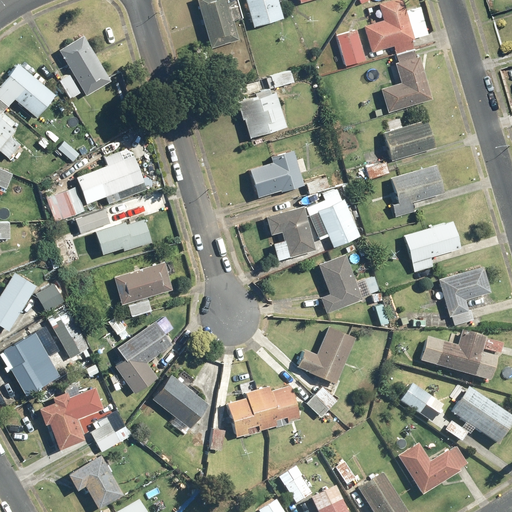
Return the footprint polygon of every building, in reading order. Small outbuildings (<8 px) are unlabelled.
[(193,0),(208,48),(236,40),(223,0),(193,0)] [(243,0),(251,27),(281,19),(276,1),(279,0),(296,0),(297,4),(311,0),(243,0)] [(361,26),(369,53),(391,46),(402,82),(379,89),(386,112),(409,105),(409,106),(430,99),(423,76),(399,0),(390,0),(378,4),(383,19),(361,26)] [(363,60),(355,30),(334,36),(343,66),(363,60)] [(108,81),(83,37),(59,51),(83,94),(108,81)] [(0,152),(7,158),(19,144),(8,136),(13,131),(0,118),(0,112),(11,98),(33,118),(52,96),(29,75),(30,75),(16,64),(0,82),(0,152)] [(289,72),(269,77),(272,88),(292,82),(289,72)] [(246,139),(283,127),(272,91),(235,103),(246,139)] [(386,132),(393,160),(432,150),(424,122),(386,132)] [(42,135),(35,142),(44,151),(51,144),(42,135)] [(73,139),(65,146),(74,157),(82,151),(73,139)] [(324,147),(312,148),(313,164),(326,163),(324,147)] [(269,163),(248,170),(257,198),(277,191),(301,184),(291,151),(267,157),(269,163)] [(75,178),(85,204),(141,183),(131,157),(75,178)] [(384,161),(363,167),(367,179),(388,172),(384,161)] [(433,165),(387,178),(395,206),(441,192),(433,165)] [(0,187),(3,189),(10,175),(0,169),(0,187)] [(325,176),(303,183),(307,195),(329,188),(325,176)] [(81,212),(73,187),(44,198),(52,222),(81,212)] [(343,202),(316,213),(330,246),(357,235),(343,202)] [(300,207),(289,210),(263,217),(269,236),(283,232),(290,257),(312,251),(300,207)] [(102,211),(74,220),(78,232),(106,223),(102,211)] [(141,219),(92,233),(98,256),(148,242),(141,219)] [(451,222),(401,236),(408,263),(458,249),(451,222)] [(360,299),(343,255),(315,266),(326,294),(317,298),(324,314),(345,306),(345,305),(360,299)] [(111,277),(119,305),(169,290),(161,263),(111,277)] [(440,292),(447,315),(465,310),(462,299),(487,291),(480,267),(437,280),(441,292),(440,292)] [(13,273),(0,293),(0,325),(8,331),(35,288),(13,273)] [(52,285),(35,295),(45,312),(63,301),(52,285)] [(68,311),(48,321),(66,355),(86,344),(68,311)] [(118,318),(108,325),(120,340),(129,334),(118,318)] [(114,348),(121,359),(112,366),(132,393),(155,376),(144,362),(168,345),(151,321),(114,348)] [(46,356),(57,350),(43,327),(11,346),(12,347),(0,354),(26,396),(58,375),(46,356)] [(303,349),(296,367),(319,377),(335,383),(353,339),(324,328),(314,354),(303,349)] [(495,358),(479,353),(483,338),(460,332),(456,346),(425,337),(418,363),(487,384),(495,358)] [(168,374),(149,398),(187,428),(206,404),(168,374)] [(411,383),(399,401),(416,413),(429,395),(411,383)] [(224,404),(234,437),(295,419),(285,386),(224,404)] [(99,408),(91,388),(36,408),(44,429),(48,428),(56,450),(82,440),(74,418),(99,408)] [(303,403),(318,417),(333,401),(318,388),(303,403)] [(467,390),(450,413),(494,445),(511,422),(467,390)] [(467,433),(448,421),(441,432),(460,444),(467,433)] [(106,422),(88,432),(99,452),(117,442),(106,422)] [(223,432),(210,431),(208,449),(221,450),(223,432)] [(205,433),(200,432),(197,446),(206,448),(208,439),(204,439),(205,433)] [(184,444),(173,435),(167,444),(178,453),(184,444)] [(434,488),(437,487),(440,484),(467,467),(453,447),(427,463),(416,445),(396,457),(420,496),(434,488)] [(75,491),(83,487),(96,510),(121,495),(99,457),(66,474),(75,491)] [(342,462),(332,469),(345,486),(355,479),(342,462)] [(402,511),(380,475),(355,490),(368,511),(402,511)] [(282,486),(293,505),(310,495),(299,477),(282,486)] [(344,511),(333,489),(309,500),(315,511),(344,511)] [(281,511),(275,500),(257,510),(257,511),(281,511)] [(142,511),(137,501),(116,511),(142,511)]
